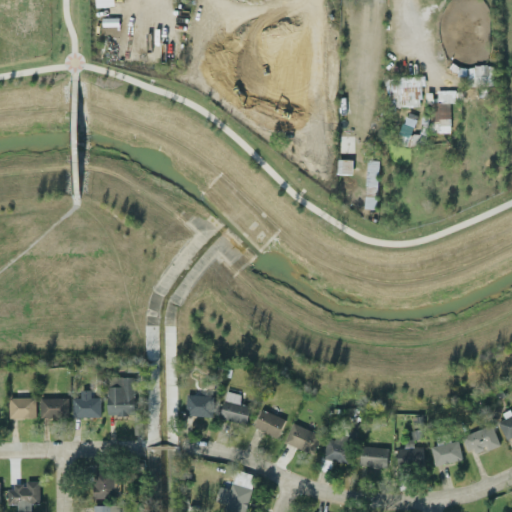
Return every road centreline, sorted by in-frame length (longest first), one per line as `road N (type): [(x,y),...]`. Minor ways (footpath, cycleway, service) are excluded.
road 1 (residential): [(511,474),(434,499),(347,498),(215,449),(178,447)]
road 2 (residential): [(140,447),(0,448)]
